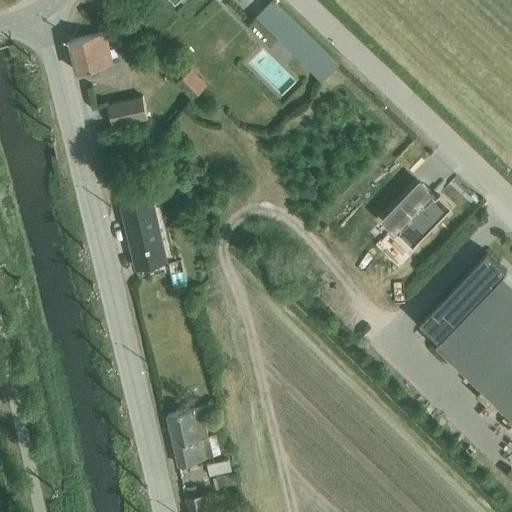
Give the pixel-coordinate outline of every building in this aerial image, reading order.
[(275,0),(272,0),(257,15),(323,80),(339,63),(275,0)] [(102,32),(70,40),(78,72),(115,63),(107,31),(102,32)] [(192,67),(177,81),(192,98),(207,83),(192,67)] [(143,96),(108,104),(113,126),(149,118),(143,96)] [(384,236),(376,244),(399,266),(419,247),(417,244),(453,206),(439,193),(436,197),(433,193),(420,182),(383,221),(398,234),(393,239),(387,233),(384,236)] [(154,198),(121,206),(136,268),(169,260),(154,198)] [(488,252),(421,322),(439,340),(437,343),(511,415),(511,281),(504,274),(507,271),(488,252)] [(182,260),(168,263),(174,290),(187,286),(182,260)] [(213,456),(209,436),(203,408),(168,416),(180,465),(213,458),(213,456)] [(209,436),(213,456),(221,455),(216,435),(209,436)] [(511,454),(504,447),(496,455),(511,469),(511,454)] [(229,460),(207,465),(210,476),(231,472),(229,460)] [(233,474),(213,478),(216,490),(235,485),(233,474)] [(213,492),(187,498),(190,511),(214,511),(217,511),(213,492)]
